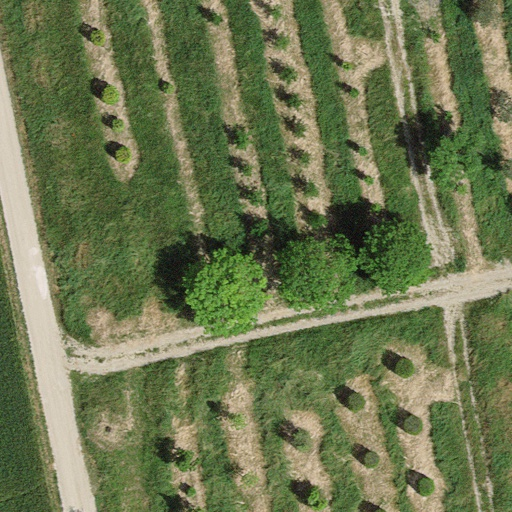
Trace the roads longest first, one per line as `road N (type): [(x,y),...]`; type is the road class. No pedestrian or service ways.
road 1 (track): [(390,0),(491,511)]
road 2 (track): [(50,368),(511,276)]
road 3 (track): [(0,96),(79,511)]
